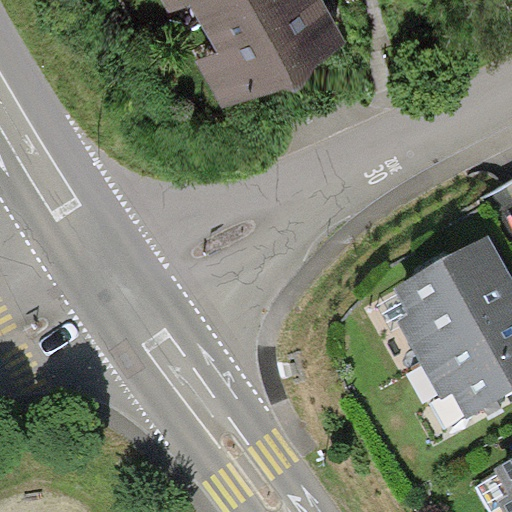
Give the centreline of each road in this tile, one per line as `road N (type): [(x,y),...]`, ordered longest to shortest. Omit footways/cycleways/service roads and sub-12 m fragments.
road 1 (residential): [(118,287),(412,131),(511,92)]
road 2 (secondary): [(118,287),(279,511)]
road 3 (secondary): [(0,92),(118,287)]
road 4 (residential): [(118,287),(0,341)]
